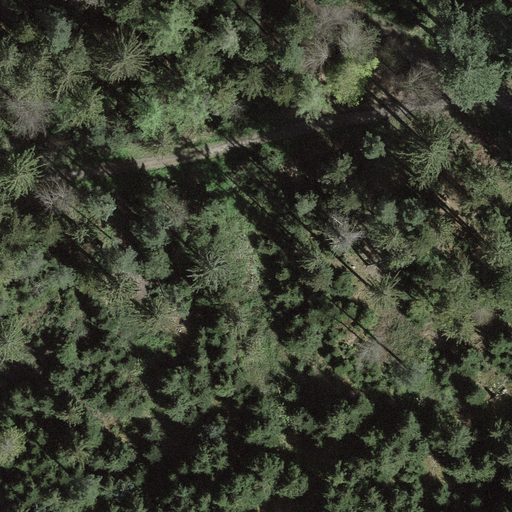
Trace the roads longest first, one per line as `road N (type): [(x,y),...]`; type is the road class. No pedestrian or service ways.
road 1 (track): [(464,88),(392,112),(180,155),(0,181)]
road 2 (track): [(464,88),(305,0)]
